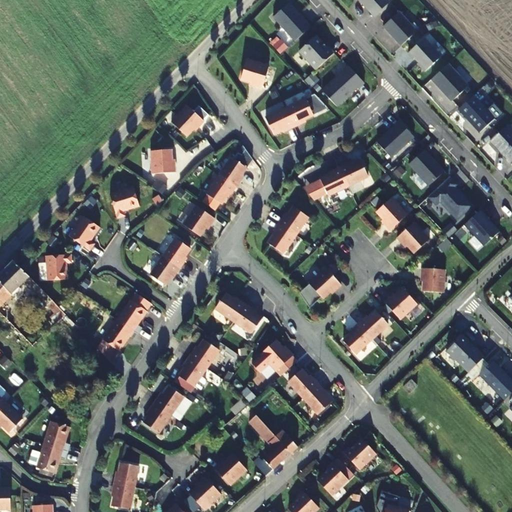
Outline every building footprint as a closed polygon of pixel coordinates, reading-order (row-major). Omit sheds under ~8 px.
[(358,0),(369,12),(382,0),(358,0)] [(374,17),(390,2),(388,0),(382,0),(369,12),(374,17)] [(295,41),(311,26),(289,2),(273,17),(295,41)] [(401,46),(417,31),(399,12),(383,27),(401,46)] [(316,36),(299,51),(316,70),(334,53),(328,46),(327,47),(316,36)] [(441,57),(424,39),(408,53),(414,59),(415,58),(419,63),(417,64),(425,72),(441,57)] [(269,66),(247,59),(241,78),(255,83),(254,85),(262,88),(269,66)] [(448,64),(431,80),(452,102),(468,86),(448,64)] [(322,91),(337,107),(357,88),(358,89),(364,84),(348,66),(322,91)] [(495,119),(473,95),(458,109),(467,119),(468,118),(471,121),(471,123),(480,133),(495,119)] [(313,115),(306,99),(285,108),(294,127),(301,124),(300,122),(313,115)] [(204,121),(186,105),(170,121),(186,136),(196,125),(198,127),(204,121)] [(294,127),(285,108),(265,118),(273,134),(286,128),(287,131),(294,127)] [(391,158),(414,137),(399,121),(376,142),(391,158)] [(511,130),(507,125),(490,141),(511,165),(511,164),(511,130)] [(242,147),(233,156),(242,164),(250,156),(242,147)] [(171,165),(170,150),(150,151),(152,174),(175,172),(174,164),(171,165)] [(428,186),(445,171),(424,150),(408,165),(428,186)] [(247,168),(232,158),(219,176),(236,188),(241,181),(238,180),(247,168)] [(368,177),(360,160),(347,167),(346,164),(339,167),(348,186),(368,177)] [(348,186),(339,167),(332,171),(333,173),(320,179),(328,196),(348,186)] [(236,188),(219,176),(206,194),(221,205),(229,193),(232,194),(236,188)] [(449,177),(428,197),(436,205),(439,201),(457,220),(471,206),(454,187),(456,185),(449,177)] [(133,187),(110,194),(118,219),(125,217),(124,212),(139,207),(133,187)] [(407,215),(392,198),(377,211),(387,222),(385,224),(390,230),(407,215)] [(215,220),(196,206),(183,224),(200,236),(208,225),(211,226),(215,220)] [(308,217),(293,207),(285,219),(283,217),(278,224),(295,235),(308,217)] [(499,232),(480,210),(464,225),(484,246),(499,232)] [(101,228),(83,216),(69,236),(91,251),(95,245),(91,242),(101,228)] [(429,239),(414,222),(397,237),(403,243),(405,242),(415,253),(429,239)] [(278,224),(274,230),(276,232),(268,243),(283,254),(295,235),(278,224)] [(449,224),(441,231),(447,238),(456,231),(449,224)] [(191,249),(175,238),(163,257),(180,269),(185,262),(182,261),(191,249)] [(72,263),(71,255),(45,256),(46,280),(68,280),(67,263),(72,263)] [(180,269),(163,257),(150,275),(165,285),(173,273),(176,275),(180,269)] [(0,274),(0,306),(25,282),(40,298),(36,302),(35,303),(35,304),(35,306),(39,309),(40,310),(42,310),(43,309),(47,305),(55,313),(59,309),(59,308),(52,301),(13,261),(0,274)] [(341,285),(325,268),(308,283),(322,298),(333,288),(335,290),(341,285)] [(444,293),(445,270),(422,268),(421,276),(424,277),(423,291),(444,293)] [(417,305),(403,289),(392,300),(390,298),(384,303),(400,320),(417,305)] [(233,321),(245,304),(239,299),(237,302),(225,293),(215,309),(233,321)] [(147,312),(131,300),(117,320),(137,334),(142,328),(138,325),(147,312)] [(252,308),(245,304),(233,321),(252,334),(262,319),(250,311),(252,308)] [(51,317),(57,323),(65,315),(59,309),(55,313),(51,317)] [(365,320),(363,318),(357,324),(358,324),(371,339),(372,339),(388,324),(376,311),(365,320)] [(137,334),(117,320),(103,340),(119,352),(129,338),(133,341),(137,334)] [(358,324),(357,324),(351,329),(353,331),(343,341),(355,354),(371,339),(358,324)] [(468,373),(482,358),(467,343),(469,341),(462,335),(447,351),(468,373)] [(219,350),(204,340),(196,352),(193,350),(189,356),(206,368),(219,350)] [(286,351),(276,340),(260,354),(276,372),(293,355),(288,349),(286,351)] [(206,368),(189,356),(184,363),(187,364),(178,376),(194,387),(194,386),(200,390),(206,382),(205,379),(201,376),(206,368)] [(504,400),(511,392),(511,379),(493,361),(479,375),(504,400)] [(303,398),(318,384),(313,378),(311,380),(301,369),(288,382),(303,398)] [(324,390),(318,384),(303,398),(318,415),(331,403),(322,392),(324,390)] [(184,396),(169,386),(160,398),(158,396),(154,403),(171,415),(184,396)] [(171,415),(154,403),(149,409),(151,411),(143,423),(158,433),(171,415)] [(23,419),(6,404),(0,410),(0,423),(10,433),(23,419)] [(260,458),(254,463),(266,476),(296,450),(288,441),(283,445),(248,406),(237,415),(233,418),(243,428),(249,423),(261,436),(274,451),(263,461),(260,458)] [(91,411),(86,408),(83,414),(88,416),(91,411)] [(65,443),(70,428),(51,421),(44,445),(68,452),(70,445),(65,443)] [(238,435),(233,439),(243,451),(248,447),(238,435)] [(376,454),(362,439),(351,449),(350,447),(344,453),(359,470),(376,454)] [(68,452),(44,445),(36,468),(56,474),(61,458),(65,460),(68,452)] [(222,466),(221,464),(215,469),(230,486),(247,470),(233,455),(222,466)] [(138,466),(120,463),(118,477),(115,476),(113,484),(134,488),(138,466)] [(348,480),(333,463),(327,469),(329,471),(318,481),(332,496),(348,480)] [(221,495),(205,478),(199,483),(201,485),(190,495),(204,511),(221,495)] [(134,488),(113,484),(112,492),(114,492),(112,506),(129,510),(134,488)] [(0,509),(11,509),(10,488),(0,488),(0,509)] [(315,511),(319,508),(303,491),(297,497),(299,499),(288,509),(290,511),(315,511)] [(409,511),(410,510),(388,503),(384,511),(409,511)]
